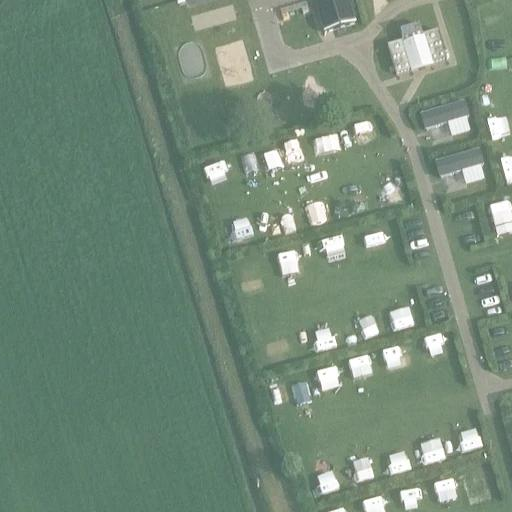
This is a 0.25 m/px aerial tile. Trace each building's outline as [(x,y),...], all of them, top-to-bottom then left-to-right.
[(355,25),(347,0),(313,0),(323,34),(355,25)] [(387,48),(396,77),(446,61),(437,32),(422,37),(419,26),(399,32),(402,43),(387,48)] [(466,101),(422,114),(427,129),(471,116),(466,101)] [(490,120),(496,140),(511,134),(511,126),(508,115),(490,120)] [(355,124),(360,145),(380,140),(375,119),(355,124)] [(250,171),(269,169),(267,150),(248,152),(250,171)] [(436,163),(441,179),(485,166),(480,150),(436,163)] [(213,185),(235,181),(232,161),(210,165),(213,185)] [(325,207),(311,208),(312,223),(326,221),(325,207)] [(288,212),(273,216),(278,234),(293,229),(288,212)] [(239,243),(257,239),(253,220),(235,223),(239,243)] [(369,253),(384,249),(379,230),(364,234),(369,253)] [(263,294),(275,285),(263,270),(252,279),(263,294)] [(431,365),(449,362),(445,341),(427,345),(431,365)] [(390,370),(408,366),(403,347),(386,351),(390,370)] [(461,445),(478,442),(475,422),(458,425),(461,445)] [(389,472),(407,468),(402,450),(384,454),(389,472)] [(482,468),(461,474),(469,503),(489,497),(482,468)] [(450,481),(429,485),(433,504),(454,500),(450,481)] [(401,494),(405,511),(420,508),(416,491),(401,494)]
